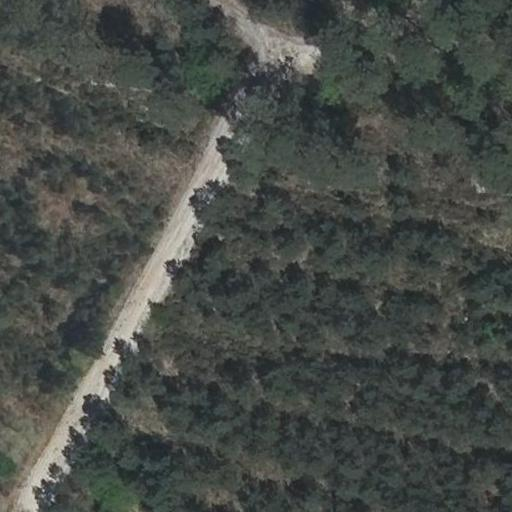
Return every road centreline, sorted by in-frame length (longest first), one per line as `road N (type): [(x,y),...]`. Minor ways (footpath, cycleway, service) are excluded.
road 1 (track): [(289,50),(28,511)]
road 2 (track): [(462,0),(289,50)]
